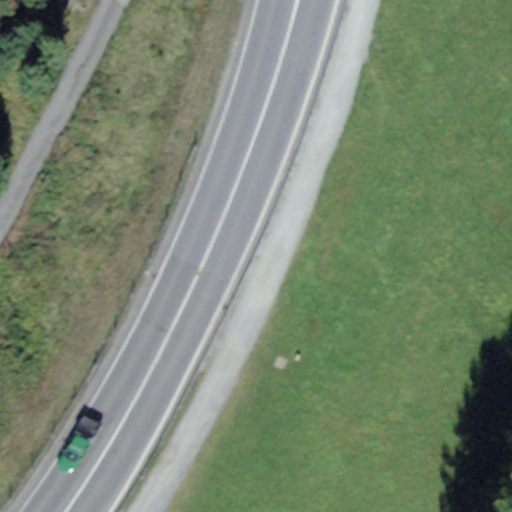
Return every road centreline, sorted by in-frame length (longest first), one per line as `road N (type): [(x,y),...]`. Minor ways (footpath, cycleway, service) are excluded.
road 1 (primary): [(63,511),(166,341),(262,110),(298,0)]
road 2 (track): [(149,511),(210,403),(346,70),(363,0)]
